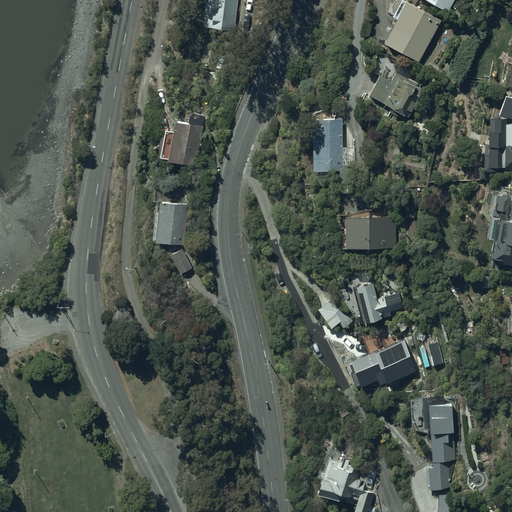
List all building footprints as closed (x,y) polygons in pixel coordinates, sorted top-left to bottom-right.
[(236,29),(239,0),(212,0),(213,0),(211,0),(205,0),(202,26),(236,29)] [(395,19),(382,42),(418,62),(440,20),(403,0),(400,0),(391,17),(395,19)] [(426,0),(447,12),(453,0),(426,0)] [(418,82),(408,77),(411,73),(396,64),(391,72),(394,73),(390,80),(384,76),(381,75),(390,59),(382,55),(377,65),(376,64),(371,72),(377,75),(367,95),(391,108),(390,109),(403,116),(403,115),(407,117),(423,89),(416,86),(418,82)] [(511,99),(503,96),(497,115),(499,115),(499,118),(488,118),(487,130),(486,130),(486,154),(482,154),(482,171),(499,171),(499,167),(503,167),(503,170),(511,169),(511,122),(506,123),(506,118),(511,119),(511,99)] [(205,116),(190,113),(188,123),(175,120),(173,131),(164,129),(160,156),(168,158),(167,160),(192,165),(197,158),(205,116)] [(342,119),(312,119),(313,171),(344,170),(344,164),(356,164),(356,146),(343,147),(342,119)] [(189,204),(186,204),(188,190),(154,187),(152,202),(158,203),(157,216),(155,216),(153,240),(155,240),(154,242),(184,245),(187,208),(188,208),(189,204)] [(510,198),(495,194),(492,209),(499,210),(497,219),(494,219),(489,240),(491,241),(487,257),(500,260),(499,263),(511,265),(511,194),(511,195),(507,216),(506,216),(510,198)] [(342,236),(342,248),(393,247),(393,216),(345,217),(346,236),(342,236)] [(176,252),(170,255),(180,273),(193,267),(183,247),(176,250),(176,252)] [(399,292),(377,298),(373,281),(356,286),(366,322),(382,318),(382,315),(404,309),(399,292)] [(337,296),(318,309),(331,328),(339,322),(344,328),(354,321),(337,296)] [(392,341),(352,356),(364,386),(377,381),(380,387),(418,372),(404,338),(393,342),(392,341)] [(451,403),(427,404),(430,467),(426,467),(427,489),(449,488),(448,460),(453,460),(451,403)] [(316,492),(317,492),(355,504),(353,510),(361,511),(367,511),(373,493),(359,489),(365,471),(352,467),(354,460),(326,451),(317,477),(321,478),(316,492)]
